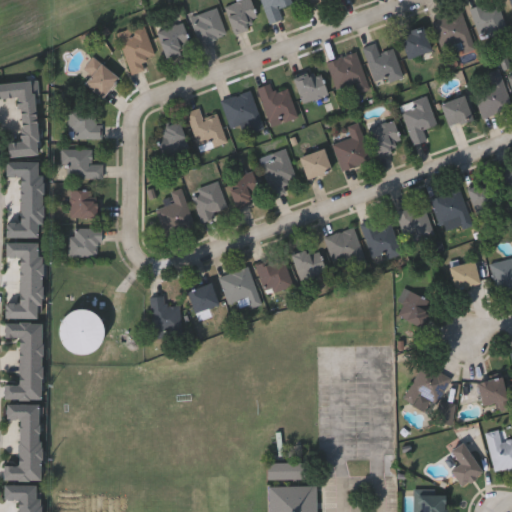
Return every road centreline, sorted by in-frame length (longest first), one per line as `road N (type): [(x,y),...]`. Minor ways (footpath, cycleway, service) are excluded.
road 1 (residential): [(511,152),(169,270),(151,269),(142,257),(133,161)]
road 2 (residential): [(443,0),(160,104),(139,125),(133,161)]
